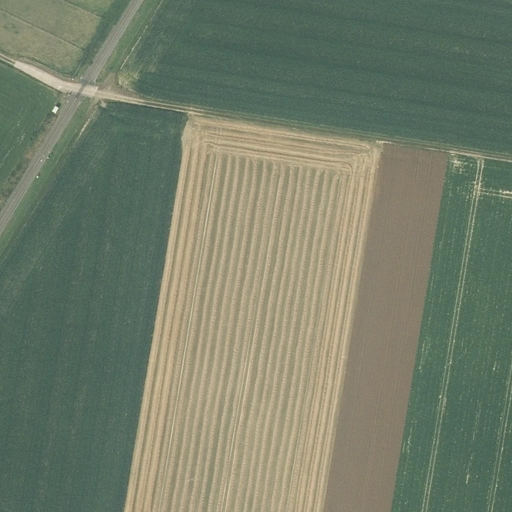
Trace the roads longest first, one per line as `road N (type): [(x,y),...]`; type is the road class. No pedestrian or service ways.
road 1 (track): [(511,163),(96,94),(0,57)]
road 2 (track): [(0,257),(96,94)]
